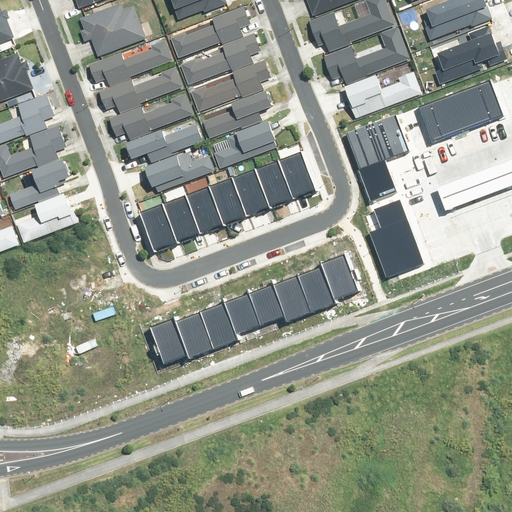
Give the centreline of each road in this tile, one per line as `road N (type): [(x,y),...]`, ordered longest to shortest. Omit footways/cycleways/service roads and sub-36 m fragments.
road 1 (residential): [(272,0),(341,177),(341,195),(326,211),(156,276),(133,260),(36,0)]
road 2 (residential): [(122,433),(511,286)]
road 3 (residential): [(122,433),(0,470)]
road 4 (residential): [(0,445),(122,433)]
